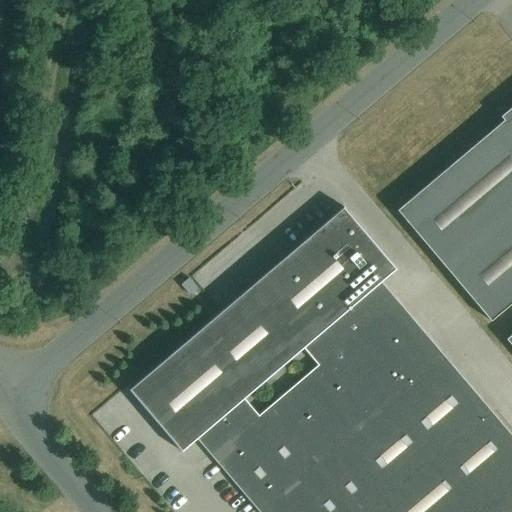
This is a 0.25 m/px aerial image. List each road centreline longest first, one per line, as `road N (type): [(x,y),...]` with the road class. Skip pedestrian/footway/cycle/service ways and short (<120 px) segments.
road 1 (unclassified): [(9,398),(476,0)]
road 2 (track): [(0,264),(22,237),(68,0)]
road 3 (unclassified): [(98,511),(9,398)]
